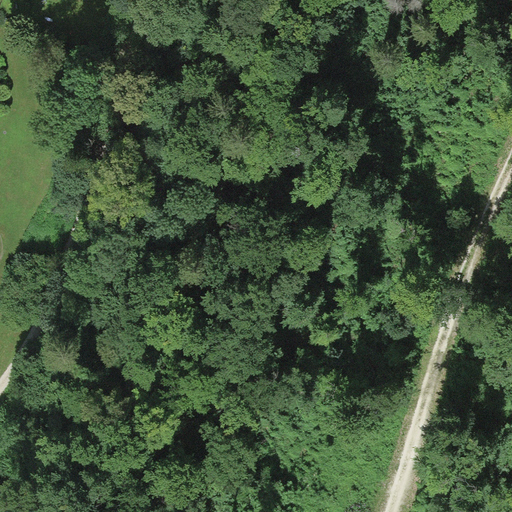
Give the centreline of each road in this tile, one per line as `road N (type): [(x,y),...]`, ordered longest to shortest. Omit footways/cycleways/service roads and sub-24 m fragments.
road 1 (track): [(164,0),(72,272),(0,398)]
road 2 (track): [(391,511),(453,307),(511,158)]
